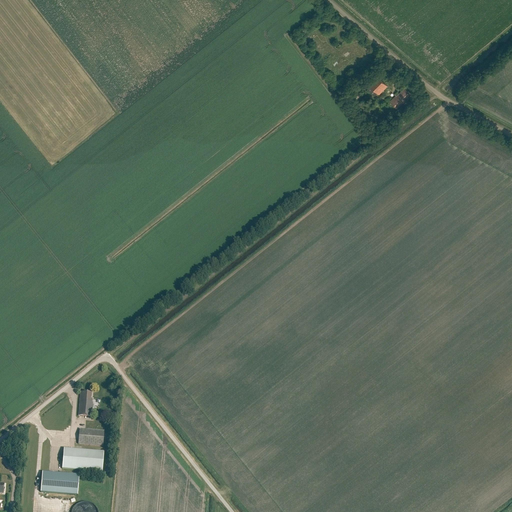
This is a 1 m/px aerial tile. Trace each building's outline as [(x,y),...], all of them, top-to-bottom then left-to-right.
[(379,78),(367,89),(375,96),(377,93),(379,95),(387,86),(379,78)] [(412,97),(404,89),(390,101),(396,108),(407,99),(408,101),(412,97)] [(92,399),(90,399),(91,393),(80,392),(78,416),(91,417),(93,404),(92,404),(92,399)] [(80,430),(78,445),(103,447),(104,432),(80,430)] [(64,449),(62,470),(102,473),(104,453),(64,449)] [(77,496),(79,476),(42,473),(40,493),(77,496)] [(83,503),(74,506),(72,511),(97,511),(95,506),(83,503)]
